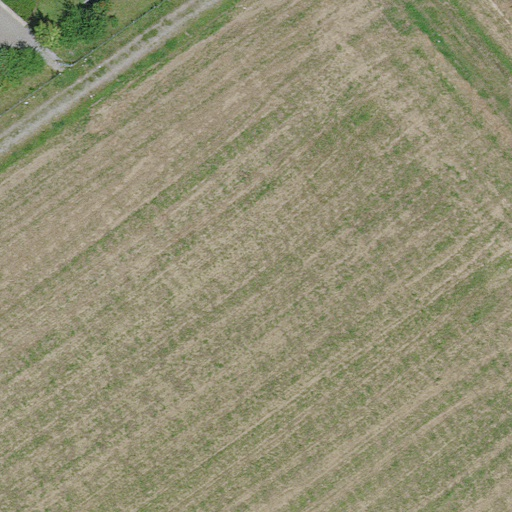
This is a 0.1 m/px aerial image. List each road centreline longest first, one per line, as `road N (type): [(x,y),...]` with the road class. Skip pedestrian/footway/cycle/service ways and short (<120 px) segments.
road 1 (track): [(207,0),(0,144)]
road 2 (track): [(422,0),(511,101)]
